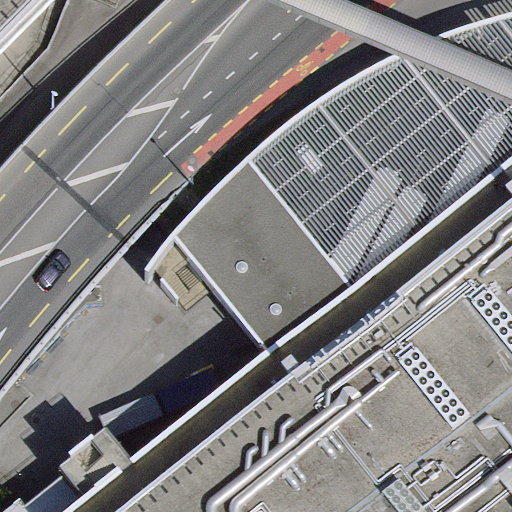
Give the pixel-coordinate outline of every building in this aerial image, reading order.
[(0,0),(0,67),(65,0),(137,0),(145,3),(146,0),(0,0)] [(511,511),(511,169),(272,364),(322,426),(390,511),(511,511)] [(0,401),(18,383),(89,309),(105,307),(104,289),(88,290),(5,211),(4,194),(0,194),(0,401)] [(390,511),(322,426),(272,364),(205,418),(135,475),(89,511),(390,511)] [(79,511),(89,511),(135,475),(107,441),(55,481),(79,511)]
